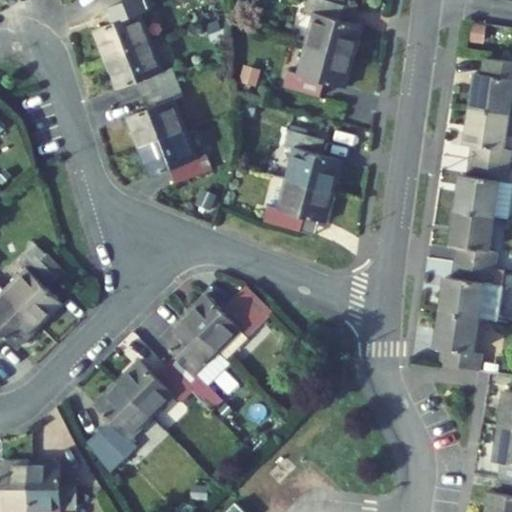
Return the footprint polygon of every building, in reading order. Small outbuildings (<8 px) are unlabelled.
[(153,42),(142,13),(150,10),(146,0),(128,0),(109,7),(115,22),(94,29),(106,59),(153,42)] [(355,57),(363,25),(349,22),(342,20),(345,5),(326,0),(308,0),(305,12),(314,14),(306,44),(355,57)] [(349,22),(352,7),(345,5),(342,20),(349,22)] [(164,70),(153,42),(106,59),(118,90),(138,82),(143,95),(178,82),(172,67),(164,70)] [(346,88),(355,57),(306,44),(298,73),(289,71),(285,87),(322,97),(325,82),(346,88)] [(511,61),(487,57),(485,74),(477,72),(471,108),(511,114),(511,61)] [(199,87),(195,76),(187,79),(191,90),(199,87)] [(189,93),(184,80),(178,82),(183,95),(189,93)] [(187,129),(176,100),(184,97),(183,95),(178,82),(143,95),(148,109),(128,116),(140,146),(187,129)] [(253,113),(256,101),(244,98),(241,110),(253,113)] [(511,134),(511,114),(471,108),(466,144),(474,145),(472,160),(510,166),(511,150),(504,149),(507,134),(511,134)] [(307,134),(308,130),(292,125),(291,130),(307,134)] [(213,169),(207,154),(198,157),(187,129),(140,146),(151,177),(172,169),(177,183),(213,169)] [(323,154),(326,139),(307,134),(291,130),(290,130),(286,146),(294,148),(286,178),(335,191),(343,160),(323,154)] [(511,199),(511,183),(507,182),(510,166),(472,160),(470,175),(462,174),(456,210),(495,216),(509,218),(511,199)] [(326,222),(335,191),(286,178),(278,210),(270,208),(266,222),(302,231),(306,217),(321,221),(326,222)] [(211,209),(217,196),(203,189),(197,203),(211,209)] [(490,250),(495,216),(456,210),(451,246),(459,247),(457,263),(495,268),(497,251),(490,250)] [(317,236),(321,221),(306,217),(302,231),(317,236)] [(48,288),(59,276),(64,271),(34,241),(28,247),(32,250),(20,262),(26,268),(4,290),(40,326),(63,303),(48,288)] [(498,321),(503,286),(511,287),(511,276),(504,275),(505,270),(495,268),(457,263),(454,277),(447,276),(441,312),(479,318),(498,321)] [(248,337),(274,311),(248,284),(223,309),(208,294),(185,316),(220,352),(242,330),(248,337)] [(40,326),(4,290),(0,294),(0,334),(2,333),(17,348),(40,326)] [(474,352),(479,318),(441,312),(436,348),(444,349),(441,365),(479,370),(482,353),(474,352)] [(220,352),(185,316),(161,339),(177,354),(166,364),(193,391),(209,407),(220,396),(198,374),(220,352)] [(153,417),(176,396),(182,402),(193,391),(166,364),(156,374),(141,359),(118,382),(153,417)] [(132,439),(153,417),(118,382),(95,405),(110,420),(99,431),(126,457),(137,445),(132,439)] [(511,426),(511,390),(506,389),(501,425),(511,426)] [(209,407),(213,412),(224,400),(220,396),(209,407)] [(511,426),(501,425),(495,461),(503,462),(501,477),(511,478),(511,426)] [(0,511),(30,511),(30,463),(0,462),(0,511)] [(77,511),(78,484),(63,484),(63,476),(62,463),(30,463),(30,511),(77,511)] [(223,483),(232,474),(224,466),(216,475),(223,483)] [(78,484),(78,475),(63,476),(63,484),(78,484)] [(511,511),(511,478),(501,477),(499,492),(491,491),(487,511),(511,511)] [(207,499),(208,486),(193,484),(192,498),(207,499)] [(246,511),(236,502),(226,511),(246,511)]
